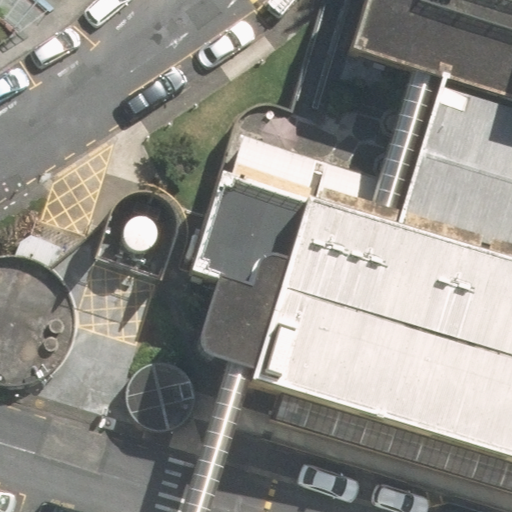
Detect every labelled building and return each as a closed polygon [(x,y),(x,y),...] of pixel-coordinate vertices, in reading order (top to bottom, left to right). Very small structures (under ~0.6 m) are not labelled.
[(0,0),(0,24),(12,34),(47,10),(32,0),(0,0)] [(215,283),(198,345),(198,356),(204,366),(225,373),(249,380),(246,389),(511,467),(511,0),(349,0),(334,55),(346,59),(413,79),(370,230),(297,210),(215,186),(188,277),(215,283)] [(124,248),(129,252),(134,254),(139,255),(145,253),(150,250),(153,245),(154,239),(154,234),(151,229),(147,225),(142,222),(137,222),(132,223),(127,225),(124,229),(122,233),(121,238),(122,243),(124,248)] [(35,386),(53,376),(67,360),(74,341),(76,320),(70,300),(58,283),(41,271),(21,265),(0,265),(0,388),(15,390),(35,386)] [(191,386),(185,376),(177,368),(166,364),(155,363),(144,366),(134,372),(127,381),(124,392),(124,403),(127,414),(134,423),(144,429),(155,432),(167,431),(177,427),(186,419),(191,409),(193,397),(191,386)]
